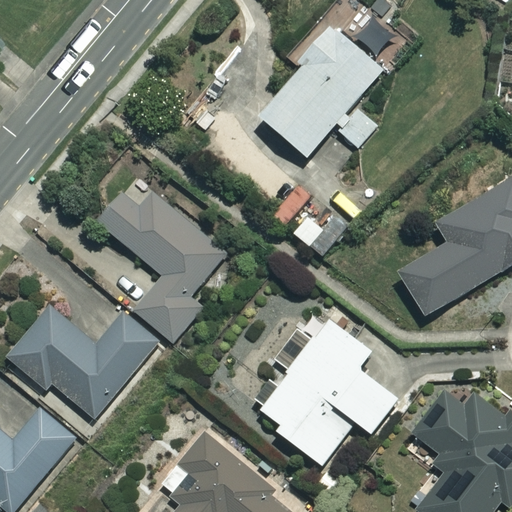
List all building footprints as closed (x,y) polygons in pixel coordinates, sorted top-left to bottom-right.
[(311,159),(336,129),(360,150),(380,128),(356,107),(386,72),(334,27),(302,64),(308,69),(265,119),(311,159)] [(224,105),(206,87),(185,109),(204,126),(224,105)] [(511,181),(441,224),(453,245),(403,275),(428,317),(511,267),(511,181)] [(316,196),(303,184),(276,216),(289,227),(316,196)] [(143,210),(125,195),(102,223),(166,277),(137,311),(176,344),(205,310),(193,299),(229,257),(156,194),(143,210)] [(99,346),(53,308),(10,358),(48,390),(54,383),(96,419),(160,344),(126,315),(99,346)] [(373,354),(332,322),(264,411),(284,427),(280,432),(327,469),(360,425),(374,436),(401,401),(361,371),(373,354)] [(468,409),(447,393),(415,437),(442,457),(435,466),(448,475),(420,511),(492,511),(502,500),(511,507),(511,506),(511,447),(510,446),(511,443),(511,422),(477,396),(468,409)] [(15,443),(0,430),(0,505),(8,511),(16,511),(76,440),(42,411),(15,443)] [(291,511),(209,436),(162,486),(185,507),(180,511),(291,511)]
